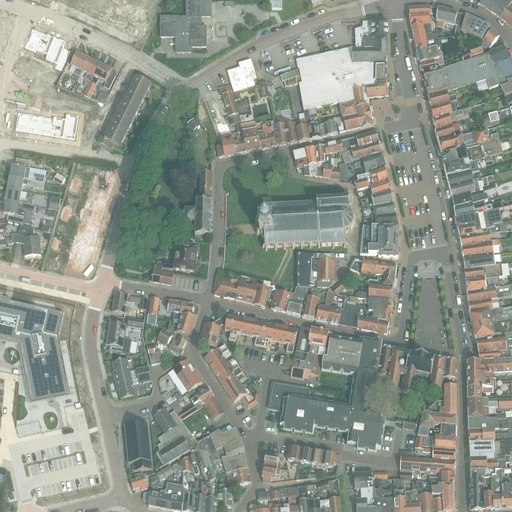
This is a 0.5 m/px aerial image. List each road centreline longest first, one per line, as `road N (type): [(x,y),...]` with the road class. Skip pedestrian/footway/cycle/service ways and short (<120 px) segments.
road 1 (residential): [(206,301),(225,163),(414,120)]
road 2 (residential): [(442,254),(412,259),(394,341),(206,301)]
road 3 (residential): [(461,511),(462,354),(442,254)]
road 4 (tertiary): [(182,91),(272,38),(393,2)]
road 5 (tertiary): [(123,499),(90,349),(97,294)]
road 6 (residential): [(182,91),(26,10)]
road 7 (residential): [(399,431),(388,460),(258,437)]
road 8 (residential): [(248,442),(192,352),(206,301)]
road 9 (residential): [(138,166),(0,143)]
road 10 (residential): [(28,511),(9,441),(9,376)]
road 11 (residential): [(442,254),(414,120)]
road 12 (tertiary): [(102,284),(138,166)]
road 13 (residential): [(414,120),(393,2)]
